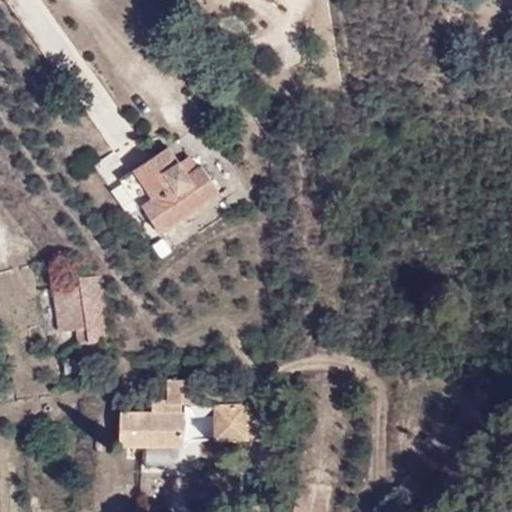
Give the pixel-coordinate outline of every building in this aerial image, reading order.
[(145,207),(164,233),(222,193),(205,167),(201,170),(189,177),(177,162),(166,150),(139,172),(159,198),(145,207)] [(201,170),(188,154),(177,162),(189,177),(201,170)] [(138,170),(125,179),(145,207),(159,198),(139,172),(138,170)] [(99,279),(55,284),(60,334),(78,332),(79,345),(107,341),(99,279)] [(151,406),(119,406),(119,444),(183,445),(184,404),(196,404),(197,378),(167,377),(167,393),(151,393),(151,406)] [(249,404),(215,404),(214,438),(249,438),(249,404)]
